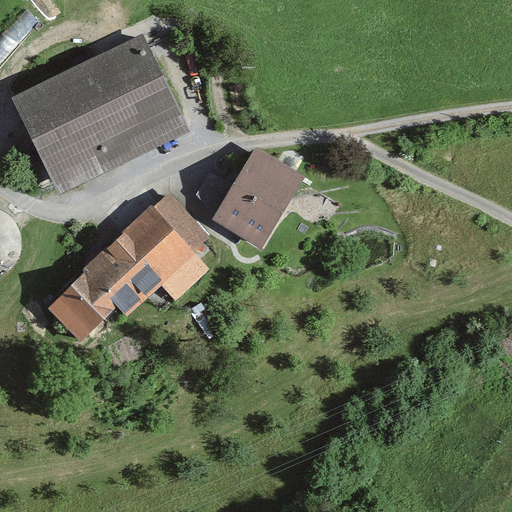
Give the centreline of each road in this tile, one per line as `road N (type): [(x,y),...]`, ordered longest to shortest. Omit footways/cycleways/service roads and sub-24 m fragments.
road 1 (track): [(209,148),(166,48),(150,33),(89,28),(39,46),(8,79),(0,103)]
road 2 (track): [(511,110),(219,145)]
road 3 (track): [(511,221),(338,136)]
